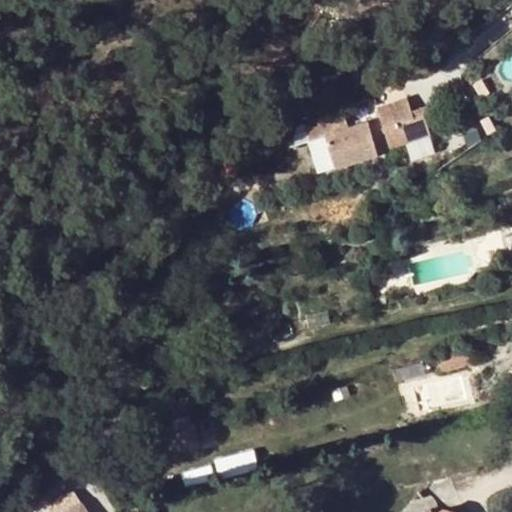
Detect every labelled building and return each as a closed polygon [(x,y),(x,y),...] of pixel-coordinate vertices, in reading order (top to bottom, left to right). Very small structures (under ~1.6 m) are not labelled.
[(379,111),(380,115),(389,148),(403,144),(402,140),(430,132),(425,115),(414,118),(411,109),(408,98),(390,104),(390,108),(379,111)] [(414,118),(425,115),(422,106),(411,109),(414,118)] [(378,151),(389,148),(380,115),(348,124),(345,111),(303,122),(309,139),(326,135),(335,166),(349,162),(378,153),(378,151)] [(402,140),(403,144),(431,136),(430,132),(402,140)] [(463,355),(446,356),(447,366),(464,364),(463,355)] [(172,449),(200,447),(198,416),(170,418),(172,449)] [(149,427),(127,438),(132,450),(154,440),(149,427)]
